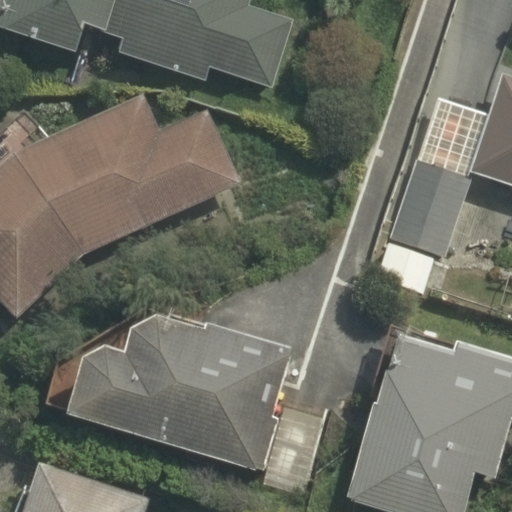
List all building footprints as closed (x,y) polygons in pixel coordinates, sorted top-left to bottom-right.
[(251,0),(2,0),(0,8),(0,34),(79,60),(87,34),(121,44),(117,59),(202,86),(207,71),(271,91),(292,25),(248,11),(251,0)] [(511,83),(504,81),(472,177),(511,190),(511,83)] [(160,138),(145,102),(54,142),(24,119),(0,143),(0,308),(16,326),(83,259),(239,190),(210,118),(160,138)] [(390,248),(444,265),(489,120),(439,104),(438,107),(434,106),(390,248)] [(69,422),(265,478),(280,425),(277,424),(296,360),(208,334),(207,336),(203,334),(203,336),(139,317),(127,357),(109,352),(104,371),(86,366),(69,422)] [(353,505),(375,511),(466,511),(476,479),(496,485),(511,432),(511,366),(459,351),(457,358),(402,342),(353,505)] [(145,511),(149,503),(43,469),(29,511),(145,511)]
